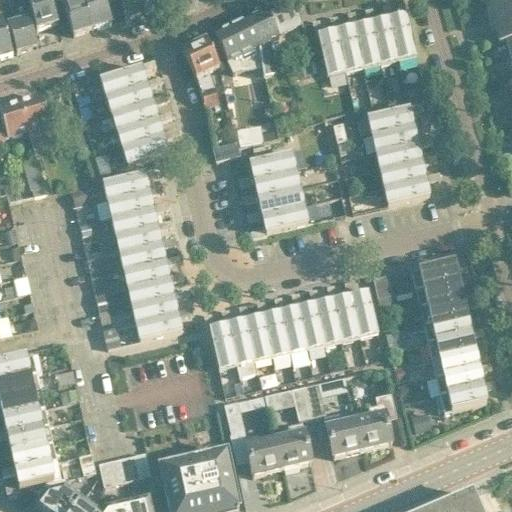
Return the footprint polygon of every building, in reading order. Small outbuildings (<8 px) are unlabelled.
[(7,27),(16,57),(37,51),(20,0),(8,0),(16,24),(7,27)] [(25,0),(26,2),(36,34),(57,27),(48,0),(25,0)] [(60,0),(73,39),(93,33),(82,0),(60,0)] [(82,0),(93,33),(111,27),(102,0),(82,0)] [(116,0),(124,23),(146,16),(140,0),(116,0)] [(140,0),(146,16),(159,11),(155,0),(140,0)] [(170,0),(155,0),(159,11),(172,5),(170,0)] [(485,5),(490,26),(511,21),(511,0),(506,0),(489,4),(485,5)] [(385,24),(388,24),(398,65),(416,61),(406,20),(393,23),(389,9),(382,10),(385,24)] [(371,28),(380,69),(398,65),(388,24),(385,24),(375,27),(372,13),(365,14),(368,29),(371,28)] [(246,23),(259,49),(264,81),(274,76),(269,45),(278,41),(266,14),(246,23)] [(353,32),(363,73),(380,69),(371,28),(368,29),(357,31),(354,17),(347,18),(350,32),(353,32)] [(0,62),(12,59),(0,20),(0,62)] [(333,37),(335,36),(345,77),(363,73),(353,32),(350,32),(340,35),(337,21),(330,22),(333,37)] [(511,21),(490,26),(492,34),(496,33),(499,47),(507,45),(511,43),(511,21)] [(258,115),(271,111),(264,82),(264,81),(259,49),(246,23),(214,39),(227,66),(248,55),(253,84),(258,115)] [(317,40),(327,82),(345,77),(335,36),(333,37),(322,39),(319,25),(312,26),(315,41),(317,40)] [(219,71),(205,43),(182,54),(195,82),(205,113),(213,110),(215,114),(219,113),(208,75),(219,71)] [(146,88),(145,86),(142,76),(156,71),(154,64),(139,69),(140,71),(100,84),(105,101),(146,88)] [(296,83),(310,80),(306,65),(293,69),(294,75),(296,83)] [(146,88),(105,101),(111,119),(151,106),(151,103),(147,93),(161,89),(159,82),(145,86),(146,88)] [(151,103),(151,106),(111,119),(116,136),(157,123),(156,120),(153,110),(167,106),(165,99),(151,103)] [(27,136),(33,158),(35,164),(37,164),(47,161),(38,132),(49,129),(40,100),(19,107),(28,135),(27,136)] [(0,153),(3,153),(0,144),(27,136),(28,135),(19,107),(0,112),(0,121),(4,134),(0,135),(0,153)] [(408,112),(367,121),(371,139),(413,130),(412,128),(410,117),(424,114),(422,107),(408,110),(408,112)] [(156,120),(157,123),(116,136),(122,153),(162,140),(161,138),(158,127),(172,123),(170,116),(156,120)] [(428,131),(426,124),(412,128),(413,130),(371,139),(375,157),(417,148),(416,145),(414,135),(428,131)] [(65,128),(73,155),(84,151),(77,125),(65,128)] [(342,128),(331,131),(335,148),(343,146),(346,145),(342,128)] [(161,138),(162,140),(122,153),(127,171),(168,158),(164,144),(178,140),(175,133),(161,138)] [(267,144),(277,143),(275,134),(266,135),(267,144)] [(432,149),(430,142),(416,145),(417,148),(375,157),(379,175),(421,165),(420,163),(418,152),(432,149)] [(343,146),(335,148),(338,159),(345,157),(343,146)] [(212,153),(216,167),(240,161),(237,147),(212,153)] [(295,175),(291,157),(273,161),(270,149),(253,153),(256,165),(249,167),(252,181),(238,184),(240,191),(254,188),(253,185),(295,175)] [(37,164),(35,164),(33,158),(18,163),(20,171),(23,170),(30,195),(32,194),(33,200),(45,197),(37,164)] [(421,165),(379,175),(383,193),(425,183),(424,180),(422,170),(436,166),(434,159),(420,163),(421,165)] [(144,178),(103,187),(107,205),(148,195),(148,193),(146,183),(160,180),(158,172),(143,176),(144,178)] [(295,175),(253,185),(254,188),(256,198),(242,202),(244,209),(258,205),(257,203),(299,193),(295,175)] [(424,180),(425,183),(383,193),(387,210),(429,201),(426,187),(440,184),(438,177),(424,180)] [(88,209),(83,190),(70,193),(75,212),(88,209)] [(152,213),(152,211),(149,200),(164,197),(162,190),(148,193),(148,195),(107,205),(111,223),(152,213)] [(303,211),(303,209),(299,193),(257,203),(258,205),(260,216),(246,219),(248,226),(262,223),(262,220),(303,211)] [(115,240),(156,231),(156,228),(153,218),(168,214),(166,207),(152,211),(152,213),(111,223),(115,240)] [(303,211),(262,220),(262,223),(265,233),(250,236),(252,244),(267,240),(266,238),(307,229),(303,211)] [(156,231),(115,240),(119,258),(161,248),(160,246),(158,235),(172,232),(170,225),(156,228),(156,231)] [(90,231),(80,233),(82,244),(92,241),(90,231)] [(161,248),(119,258),(123,276),(165,266),(164,263),(162,253),(176,249),(174,242),(160,246),(161,248)] [(165,266),(123,276),(127,293),(169,284),(168,281),(166,270),(180,267),(178,260),(164,263),(165,266)] [(457,285),(457,283),(454,272),(467,269),(465,262),(452,265),(453,267),(411,277),(415,295),(457,285)] [(131,311),(173,301),(172,298),(170,288),(184,285),(182,278),(168,281),(169,284),(127,293),(131,311)] [(377,304),(392,301),(387,280),(373,284),(377,304)] [(415,295),(416,296),(419,313),(461,303),(461,300),(458,290),(471,287),(469,280),(457,283),(457,285),(415,295)] [(351,286),(344,288),(347,302),(350,301),(360,343),(378,339),(368,297),(354,300),(351,286)] [(333,290),(326,292),(330,306),(333,305),(342,347),(360,343),(350,301),(347,302),(337,304),(333,290)] [(333,305),(330,306),(319,308),(316,294),(309,296),(312,310),(315,309),(325,351),(342,347),(333,305)] [(172,298),(173,301),(131,311),(135,329),(177,319),(176,316),(174,305),(188,302),(186,295),(172,298)] [(465,320),(465,318),(462,307),(475,304),(474,297),(461,300),(461,303),(419,313),(423,330),(465,320)] [(295,314),(297,313),(307,355),(325,351),(315,309),(312,310),(302,312),(298,298),(291,300),(295,314)] [(381,321),(396,318),(392,301),(377,304),(381,321)] [(277,318),(280,318),(289,359),(307,355),(297,313),(295,314),(284,316),(281,302),(274,304),(277,318)] [(260,322),(262,322),(271,363),(289,359),(280,318),(277,318),(267,320),(263,306),(256,308),(260,322)] [(239,312),(242,326),(244,326),(254,367),(271,363),(262,322),(260,322),(249,325),(246,310),(239,312)] [(176,316),(177,319),(135,329),(139,346),(181,337),(178,323),(192,320),(190,313),(176,316)] [(226,330),(236,371),(239,382),(256,378),(254,367),(244,326),(242,326),(231,329),(228,314),(221,316),(224,330),(226,330)] [(470,338),(469,335),(466,325),(479,322),(478,315),(465,318),(465,320),(423,330),(427,348),(470,338)] [(226,330),(224,330),(214,333),(211,318),(204,320),(207,335),(209,334),(219,375),(236,371),(226,330)] [(431,365),(474,355),(473,353),(471,342),(483,339),(482,332),(469,335),(470,338),(427,348),(431,365)] [(384,336),(389,356),(398,354),(394,334),(384,336)] [(478,373),(477,370),(475,360),(487,357),(486,350),(473,353),(474,355),(431,365),(435,383),(478,373)] [(0,386),(36,378),(32,360),(0,367),(0,386)] [(435,383),(439,399),(439,401),(482,391),(481,388),(479,377),(491,374),(490,367),(477,370),(478,373),(435,383)] [(72,376),(54,380),(57,392),(75,388),(72,376)] [(0,404),(40,396),(36,378),(0,386),(0,404)] [(495,392),(494,385),(481,388),(482,391),(439,401),(443,418),(486,409),(483,395),(495,392)] [(304,391),(309,409),(312,422),(325,419),(318,388),(304,391)] [(400,399),(409,397),(407,389),(398,391),(400,399)] [(268,420),(293,413),(309,409),(304,391),(289,394),(263,401),(265,411),(268,420)] [(76,394),(59,398),(62,409),(79,405),(76,394)] [(0,418),(0,425),(3,425),(2,423),(44,413),(40,396),(0,404),(0,412),(1,418),(0,418)] [(368,413),(370,421),(355,425),(362,456),(391,449),(386,425),(397,423),(391,398),(375,401),(377,411),(368,413)] [(281,475),(274,443),(259,447),(258,439),(246,442),(240,417),(265,411),(263,401),(238,407),(224,410),(231,440),(229,440),(233,457),(246,454),(252,482),(281,475)] [(2,423),(3,425),(5,436),(0,436),(0,444),(7,443),(6,440),(48,431),(44,413),(2,423)] [(324,424),(333,463),(362,456),(355,425),(340,428),(338,420),(324,424)] [(287,432),(289,440),(274,443),(281,475),(311,468),(302,429),(287,432)] [(6,440),(7,443),(9,453),(0,455),(0,462),(11,460),(10,458),(52,448),(48,431),(6,440)] [(52,448),(10,458),(11,460),(13,471),(1,474),(2,481),(15,478),(14,475),(56,466),(52,448)] [(82,480),(95,477),(91,458),(78,461),(82,480)] [(145,458),(133,461),(139,483),(150,481),(145,458)] [(211,461),(181,468),(159,473),(168,511),(237,511),(226,458),(211,461)] [(122,464),(127,486),(139,483),(133,461),(122,464)] [(122,464),(111,466),(116,489),(127,486),(122,464)] [(19,493),(29,491),(31,493),(65,485),(64,483),(60,484),(56,466),(14,475),(15,478),(17,488),(5,491),(6,498),(19,495),(19,493)] [(103,492),(116,489),(111,466),(98,469),(103,492)] [(41,500),(34,509),(37,511),(70,511),(71,511),(72,511),(75,511),(83,505),(64,491),(66,489),(65,485),(31,493),(41,500)] [(471,498),(437,511),(476,511),(471,500),(471,498)] [(125,511),(150,511),(148,503),(124,508),(125,511)]
